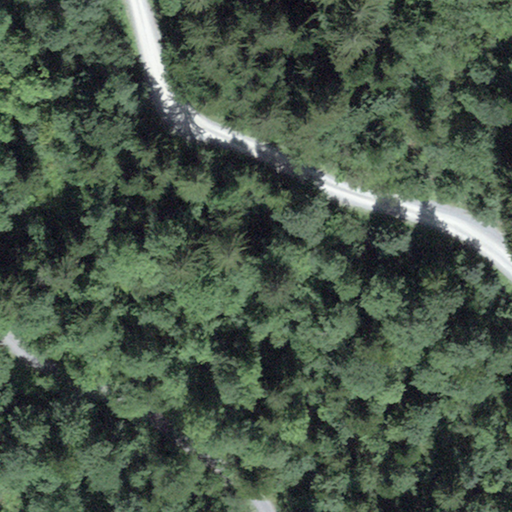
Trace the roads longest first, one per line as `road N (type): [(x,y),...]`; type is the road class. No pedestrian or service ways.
road 1 (unclassified): [(141,0),(160,59),(191,107),(234,136),(437,224),(511,270)]
road 2 (track): [(0,317),(13,346),(39,369),(143,412),(261,511)]
